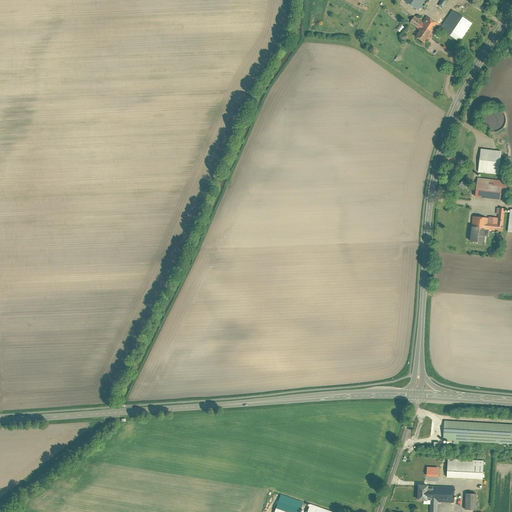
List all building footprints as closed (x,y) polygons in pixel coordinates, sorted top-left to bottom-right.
[(403,0),(419,10),(425,0),(403,0)] [(447,0),(441,0),(438,6),(443,8),(448,1),(447,0)] [(453,10),(440,29),(461,43),(474,24),(453,10)] [(420,30),(416,36),(425,42),(428,36),(431,38),(440,24),(426,15),(422,21),(414,16),(410,23),(420,30)] [(397,29),(401,32),(405,27),(401,24),(397,29)] [(506,122),(507,118),(506,115),(504,112),(501,109),(497,108),(493,108),(489,109),(486,112),(484,116),(484,119),(484,123),(486,127),(489,129),(493,130),(496,131),(500,130),(503,128),(505,125),(506,122)] [(481,148),(478,171),(499,174),(502,151),(481,148)] [(478,177),(476,197),(500,199),(500,196),(506,196),(508,180),(478,177)] [(460,187),(465,190),(469,184),(463,181),(460,187)] [(473,216),(470,241),(483,242),(484,236),(489,237),(490,230),(503,232),(506,208),(497,207),(496,214),(499,214),(498,218),(489,216),(489,218),(473,216)] [(511,423),(445,420),(444,440),(511,443),(511,423)] [(484,460),(448,459),(447,477),(483,479),(484,460)] [(429,467),(429,477),(441,477),(441,467),(429,467)] [(433,486),(432,488),(428,488),(428,485),(418,484),(418,500),(428,500),(428,499),(431,500),(429,511),(437,511),(438,501),(454,502),(455,487),(433,486)] [(476,510),(477,494),(465,493),(465,510),(476,510)] [(280,494),(273,511),(299,511),(303,502),(280,494)]
